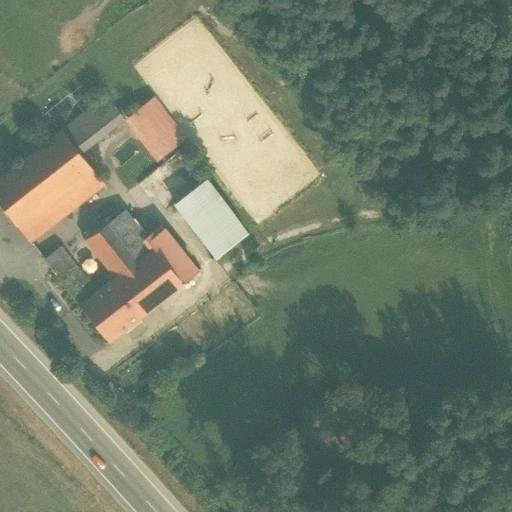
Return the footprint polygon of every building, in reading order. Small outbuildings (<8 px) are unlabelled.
[(104,97),(0,176),(0,205),(29,241),(103,185),(80,154),(124,121),(104,97)] [(150,100),(129,117),(159,157),(180,139),(150,100)] [(204,180),(174,203),(215,257),(245,233),(204,180)] [(108,281),(136,318),(196,272),(159,225),(145,236),(123,211),(85,240),(113,276),(108,281)] [(88,296),(95,291),(60,248),(42,260),(66,290),(78,282),(88,296)] [(66,290),(108,341),(136,318),(108,281),(95,291),(88,296),(78,282),(66,290)]
